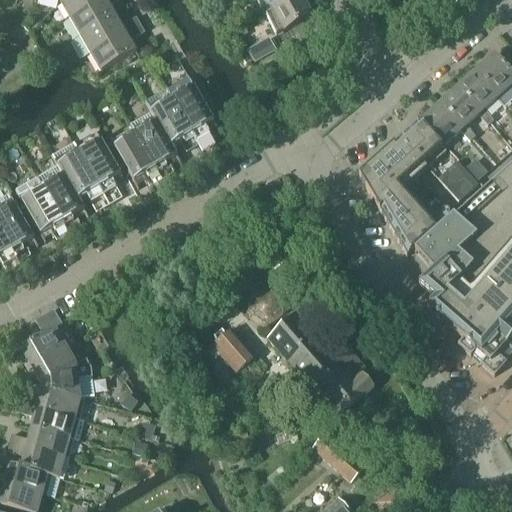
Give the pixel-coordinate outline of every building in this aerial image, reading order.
[(67,0),(60,5),(69,22),(108,0),(67,0)] [(123,0),(108,0),(69,22),(79,38),(114,18),(109,9),(124,0),(123,0)] [(228,0),(226,0),(213,8),(218,16),(232,7),(228,0)] [(253,0),(263,20),(265,18),(296,0),(253,0)] [(299,0),(296,0),(265,18),(275,41),(311,20),(299,0)] [(388,6),(379,11),(384,20),(392,15),(388,6)] [(232,7),(218,16),(223,22),(236,15),(232,7)] [(114,18),(79,38),(90,57),(140,29),(135,20),(120,29),(114,18)] [(140,29),(90,57),(101,76),(135,55),(129,44),(144,35),(140,29)] [(238,43),(248,38),(244,30),(233,36),(237,44),(238,43)] [(254,66),(274,55),(268,43),(246,55),(254,66)] [(511,81),(493,60),(475,77),(497,101),(495,103),(504,114),(509,109),(507,106),(511,101),(511,81)] [(475,77),(457,92),(479,117),(477,119),(487,130),(492,125),(484,113),(495,103),(497,101),(475,77)] [(193,91),(172,103),(195,144),(217,132),(214,128),(193,91)] [(457,92),(439,108),(461,133),(459,135),(469,146),(474,141),(466,129),(477,119),(479,117),(457,92)] [(166,93),(144,105),(150,116),(150,115),(174,156),(175,156),(195,144),(172,103),(166,93)] [(439,108),(420,125),(443,150),(444,149),(459,135),(461,133),(439,108)] [(150,116),(130,127),(159,179),(181,167),(175,156),(174,156),(150,115),(150,116)] [(420,125),(358,181),(407,261),(414,253),(439,231),(404,192),(448,153),(444,149),(443,150),(420,125)] [(130,127),(108,140),(137,192),(159,179),(130,127)] [(100,144),(78,156),(102,198),(124,185),(100,144)] [(72,147),(51,159),(57,169),(57,168),(81,210),(102,198),(78,156),(72,147)] [(475,164),(465,173),(477,186),(487,177),(475,164)] [(439,231),(414,253),(414,254),(433,275),(418,288),(434,303),(426,310),(431,314),(429,316),(443,327),(444,326),(462,342),(457,348),(470,359),(471,358),(481,366),(479,367),(493,380),(506,366),(504,364),(511,355),(511,165),(483,192),(439,231)] [(455,166),(436,183),(457,207),(476,189),(455,166)] [(57,169),(36,181),(66,233),(87,221),(81,210),(57,168),(57,169)] [(36,181),(14,193),(44,246),(66,233),(36,181)] [(7,197),(0,201),(0,235),(15,262),(37,250),(7,197)] [(0,235),(0,270),(15,262),(0,235)] [(278,248),(262,262),(290,292),(305,278),(278,248)] [(33,343),(19,351),(26,363),(21,366),(26,373),(64,351),(54,332),(61,328),(53,312),(45,317),(34,324),(39,332),(42,338),(33,343)] [(329,356),(294,317),(267,341),(336,420),(373,389),(362,377),(362,369),(342,346),(329,356)] [(235,375),(253,360),(230,332),(212,348),(235,375)] [(64,351),(26,373),(31,381),(35,378),(40,387),(40,388),(74,368),(74,367),(72,364),(64,351)] [(74,368),(40,388),(41,393),(79,403),(79,402),(93,400),(91,380),(92,380),(91,371),(86,363),(74,368)] [(22,398),(19,408),(74,423),(80,404),(79,403),(41,393),(38,402),(22,398)] [(127,399),(120,410),(131,416),(138,406),(127,399)] [(19,408),(17,415),(34,420),(30,433),(69,443),(69,442),(76,444),(82,425),(74,423),(19,408)] [(11,438),(9,448),(64,462),(69,443),(30,433),(28,443),(11,438)] [(328,466),(335,472),(350,486),(362,472),(347,459),(324,439),(312,452),(326,465),(328,466)] [(135,446),(132,457),(143,460),(146,448),(135,446)] [(9,448),(7,455),(23,459),(20,469),(20,472),(47,479),(46,480),(58,483),(64,462),(9,448)] [(0,477),(0,487),(41,498),(46,480),(47,479),(20,472),(20,469),(8,466),(5,479),(0,477)] [(106,484),(103,495),(111,498),(114,487),(106,484)] [(0,487),(0,496),(0,497),(0,498),(0,509),(10,511),(37,511),(41,498),(0,487)] [(345,511),(337,503),(326,511),(345,511)]
